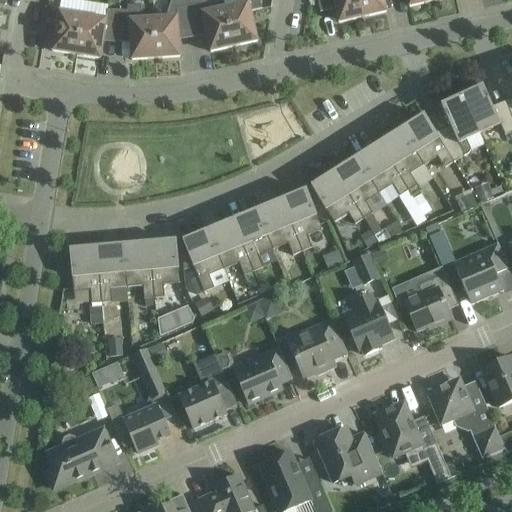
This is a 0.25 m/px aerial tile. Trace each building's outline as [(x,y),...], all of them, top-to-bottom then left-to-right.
[(165,19),(153,20),(155,60),(179,59),(178,35),(192,32),(186,0),(184,0),(171,2),(165,19)] [(210,54),(234,48),(225,9),(213,12),(203,0),(186,0),(192,32),(205,30),(210,54)] [(225,9),(234,48),(257,43),(250,13),(262,10),(260,1),(259,0),(235,0),(237,6),(225,9)] [(362,19),(357,0),(333,0),(339,24),(362,19)] [(357,0),(362,19),(386,14),(382,0),(357,0)] [(407,0),(409,8),(433,3),(431,0),(407,0)] [(118,13),(117,33),(117,37),(130,38),(132,62),(155,60),(153,20),(142,21),(141,6),(127,7),(128,12),(118,12),(118,13)] [(117,37),(117,33),(118,13),(118,12),(107,12),(106,21),(83,17),(76,57),(100,60),(104,37),(117,37)] [(53,53),(76,57),(83,17),(59,13),(53,53)] [(462,98),(476,129),(479,135),(499,126),(504,137),(511,133),(511,120),(507,108),(494,113),(485,93),(478,91),(462,98)] [(452,133),(438,139),(454,164),(464,157),(469,154),(470,150),(471,152),(484,146),(479,135),(476,129),(462,98),(445,106),(441,108),(443,112),(452,133)] [(424,117),(401,131),(423,167),(437,158),(444,170),(453,164),(438,139),(424,117)] [(423,167),(401,131),(378,145),(408,192),(412,198),(420,192),(410,176),(423,167)] [(408,192),(378,145),(356,159),(379,195),(392,187),(400,198),(408,192)] [(379,195),(356,159),(334,174),(363,221),(372,215),(365,204),(379,195)] [(319,183),(311,188),(333,224),(348,215),(355,226),(363,221),(334,174),(319,183)] [(281,202),(302,253),(312,249),(307,237),(322,231),(307,194),(306,191),(297,195),(281,202)] [(490,191),(476,196),(480,205),(480,206),(487,203),(493,201),(490,191)] [(420,196),(413,200),(424,217),(431,212),(420,196)] [(473,198),(457,205),(461,214),(477,207),(473,198)] [(281,202),(257,212),(273,251),(288,245),(293,257),(296,265),(306,261),(302,253),(281,202)] [(273,251),(257,212),(232,222),(253,274),(263,270),(258,257),(273,251)] [(232,222),(208,232),(209,234),(208,234),(224,271),(239,265),(244,277),(253,274),(232,222)] [(437,225),(425,230),(430,241),(442,236),(437,225)] [(209,234),(208,232),(183,242),(204,294),(214,290),(209,277),(224,271),(208,234),(209,234)] [(370,232),(361,237),(367,249),(376,243),(370,232)] [(177,244),(176,242),(150,245),(154,300),(165,299),(163,286),(180,284),(177,244)] [(150,245),(123,247),(127,289),(143,288),(145,308),(153,307),(153,300),(154,300),(150,245)] [(503,293),(501,289),(496,277),(509,271),(498,246),(496,246),(497,247),(453,266),(471,306),(503,293)] [(114,248),(97,249),(101,305),(112,304),(110,291),(127,289),(123,247),(114,248)] [(79,251),(70,251),(73,294),(90,292),(91,306),(101,305),(97,249),(79,251)] [(380,251),(370,256),(375,268),(385,264),(380,251)] [(329,270),(343,264),(338,253),(324,259),(329,270)] [(377,280),(368,258),(355,264),(365,286),(377,280)] [(252,274),(244,277),(249,290),(257,287),(252,274)] [(458,307),(445,276),(419,288),(423,297),(404,305),(417,334),(428,329),(429,332),(452,322),(447,312),(458,307)] [(267,283),(259,286),(263,295),(271,291),(267,283)] [(273,297),(258,303),(266,320),(272,318),(277,306),(273,297)] [(373,305),(370,298),(355,304),(359,311),(344,318),(352,336),(360,355),(364,353),(365,357),(380,350),(378,347),(393,340),(385,322),(377,303),(373,305)] [(196,307),(202,318),(211,313),(206,303),(196,307)] [(262,319),(256,305),(243,311),(249,325),(262,319)] [(188,307),(158,320),(160,339),(193,324),(195,320),(188,307)] [(91,309),(92,326),(102,325),(101,308),(91,309)] [(339,337),(333,322),(287,342),(304,381),(316,375),(317,378),(330,372),(326,364),(347,355),(339,337)] [(122,357),(121,346),(109,347),(110,358),(122,357)] [(148,350),(154,363),(163,360),(157,346),(148,350)] [(166,395),(147,351),(132,358),(151,401),(166,395)] [(292,381),(279,351),(265,357),(267,362),(235,375),(249,407),(282,393),(279,386),(292,381)] [(222,354),(215,356),(216,357),(220,366),(223,374),(228,372),(231,365),(227,356),(222,354)] [(228,384),(216,357),(193,366),(203,388),(179,398),(193,431),(226,417),(215,390),(228,384)] [(511,359),(511,358),(482,371),(499,410),(511,404),(511,359)] [(74,386),(80,399),(96,392),(90,379),(74,386)] [(462,388),(452,384),(427,395),(441,427),(453,422),(456,429),(468,434),(472,432),(474,438),(472,439),(484,466),(507,456),(485,406),(473,412),(462,388)] [(117,405),(106,409),(114,426),(122,445),(132,441),(138,455),(158,447),(156,443),(170,437),(157,408),(125,422),(117,405)] [(393,410),(374,418),(381,434),(378,435),(386,453),(387,456),(390,454),(405,448),(406,451),(413,467),(418,464),(426,461),(437,486),(451,480),(445,466),(436,446),(424,451),(406,409),(395,414),(393,410)] [(346,430),(315,444),(333,485),(351,477),(356,487),(382,475),(365,435),(351,442),(346,430)] [(61,450),(47,456),(54,472),(46,475),(54,492),(117,464),(103,432),(78,443),(75,440),(70,438),(62,441),(60,446),(61,450)] [(511,434),(500,440),(507,456),(511,453),(511,434)] [(307,491),(291,454),(259,468),(278,511),(288,511),(310,503),(314,511),(331,511),(320,485),(307,491)] [(459,460),(445,466),(451,480),(465,474),(459,460)] [(217,494),(199,502),(203,511),(265,511),(263,507),(253,511),(246,495),(238,477),(214,487),(217,494)] [(388,492),(381,496),(379,504),(381,509),(393,504),(388,492)]
